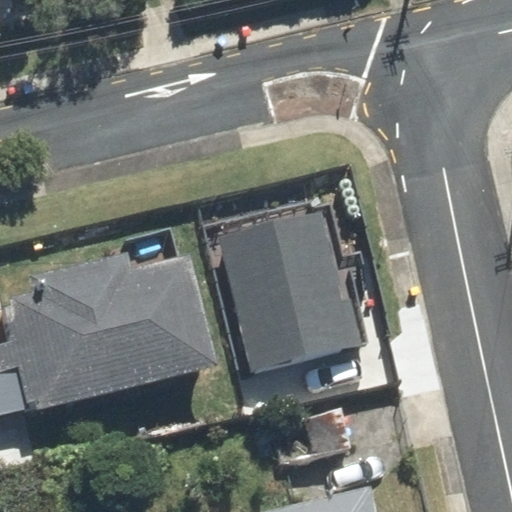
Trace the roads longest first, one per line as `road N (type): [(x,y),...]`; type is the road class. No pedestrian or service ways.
road 1 (residential): [(410,48),(511,478)]
road 2 (residential): [(0,143),(410,48)]
